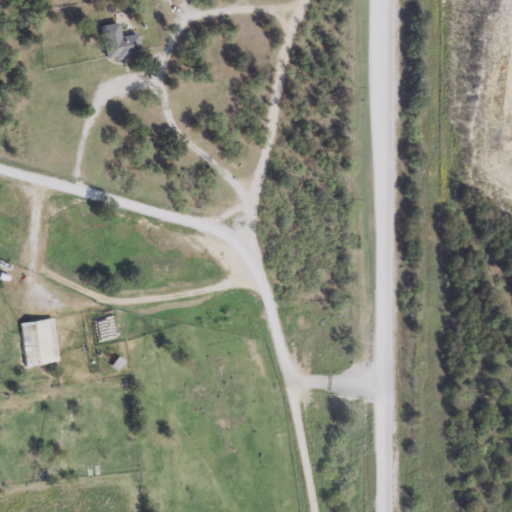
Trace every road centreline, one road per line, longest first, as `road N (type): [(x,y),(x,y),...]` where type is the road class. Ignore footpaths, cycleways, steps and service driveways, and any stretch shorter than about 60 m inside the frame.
road 1 (secondary): [(386,0),(385,511)]
road 2 (residential): [(242,233),(0,164)]
